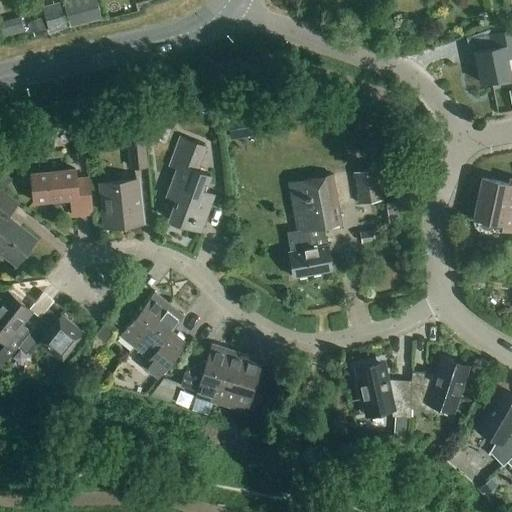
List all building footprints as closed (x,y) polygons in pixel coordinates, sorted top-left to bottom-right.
[(72,0),(64,2),(70,25),(71,28),(102,19),(96,0),(72,0)] [(25,30),(21,18),(15,20),(19,32),(25,30)] [(47,29),(43,18),(30,22),(34,34),(47,29)] [(511,23),(488,31),(492,48),(474,52),(480,83),(511,77),(507,58),(511,56),(511,23)] [(430,39),(425,31),(416,36),(421,44),(430,39)] [(269,116),(253,119),(256,136),(272,133),(269,116)] [(125,133),(130,170),(148,168),(144,131),(142,131),(141,120),(126,121),(128,133),(125,133)] [(166,197),(176,200),(168,219),(200,231),(214,195),(205,191),(211,175),(197,170),(206,147),(180,137),(169,166),(176,169),(166,197)] [(379,182),(396,179),(390,147),(374,150),(374,152),(377,168),(354,173),(353,173),(358,204),(382,200),(379,182)] [(31,174),(34,202),(71,198),(73,216),(92,214),(88,178),(76,179),(75,170),(31,174)] [(288,252),(293,277),(332,270),(327,245),(326,245),(322,227),(340,223),(332,175),(288,183),(296,231),(287,232),(291,252),(288,252)] [(473,219),(474,219),(473,223),(475,228),(479,232),(484,234),(489,234),(494,232),(498,228),(499,229),(511,232),(511,179),(511,184),(482,178),(473,219)] [(102,187),(106,223),(141,219),(137,183),(102,187)] [(0,252),(15,265),(35,240),(7,217),(17,204),(0,190),(0,252)] [(375,241),(374,230),(360,233),(362,244),(375,241)] [(119,336),(134,348),(170,304),(155,291),(119,336)] [(22,324),(32,311),(8,293),(2,300),(0,298),(0,340),(5,345),(0,351),(0,368),(30,331),(22,324)] [(170,304),(134,348),(148,359),(143,366),(158,378),(187,343),(171,331),(184,315),(170,304)] [(19,346),(30,355),(39,344),(60,360),(83,332),(61,315),(49,330),(38,322),(19,346)] [(84,352),(95,360),(118,330),(107,322),(84,352)] [(195,397),(214,403),(230,349),(212,343),(203,371),(192,367),(185,371),(180,386),(197,391),(195,397)] [(230,349),(214,403),(246,413),(263,359),(230,349)] [(412,372),(411,380),(410,410),(429,411),(432,404),(452,411),(467,367),(442,359),(437,373),(412,372)] [(410,410),(411,380),(386,379),(383,364),(357,369),(360,386),(358,390),(359,395),(363,397),(367,414),(393,409),(392,417),(409,418),(410,410)] [(151,395),(171,402),(177,383),(164,378),(151,395)] [(503,466),(507,462),(507,461),(511,456),(511,396),(502,390),(493,405),(488,406),(486,410),(487,414),(478,429),(496,440),(489,452),(503,466)] [(486,495),(497,486),(491,479),(480,488),(486,495)]
